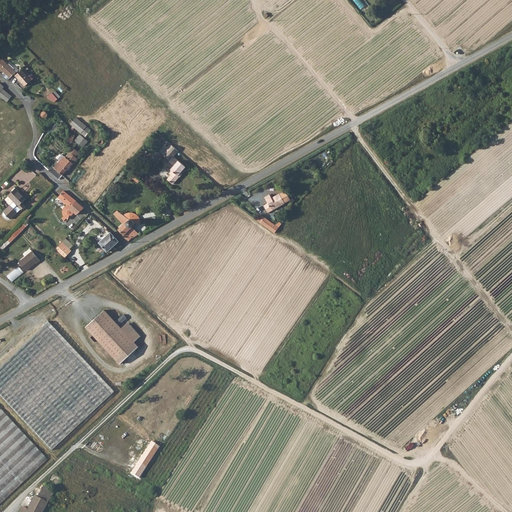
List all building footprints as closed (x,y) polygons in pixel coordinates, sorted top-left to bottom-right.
[(0,60),(0,65),(10,76),(14,73),(16,72),(2,58),(0,60)] [(28,76),(22,69),(16,75),(22,81),(28,76)] [(0,92),(4,97),(9,93),(4,87),(5,86),(0,82),(0,92)] [(55,103),(62,96),(56,90),(49,97),(55,103)] [(4,97),(9,104),(14,99),(9,93),(4,97)] [(82,129),(85,125),(76,116),(73,119),(71,117),(68,120),(80,131),(82,129)] [(80,131),(86,135),(91,130),(85,125),(82,129),(80,131)] [(53,165),(49,170),(60,179),(72,164),(73,165),(78,158),(76,156),(88,141),(81,135),(76,141),(77,142),(73,147),(69,152),(66,156),(65,155),(55,166),(53,165)] [(168,180),(173,185),(180,178),(179,177),(187,168),(175,157),(179,152),(173,146),(164,156),(171,161),(170,162),(175,167),(171,170),(173,171),(174,173),(172,176),(168,180)] [(28,197),(17,186),(9,193),(15,199),(6,209),(4,213),(8,217),(12,216),(22,207),(23,208),(27,204),(24,200),(28,197)] [(64,216),(62,218),(65,221),(67,219),(70,220),(70,216),(75,212),(77,215),(85,208),(65,190),(59,198),(67,205),(64,210),(64,216)] [(267,203),(263,205),(267,212),(289,200),(284,191),(271,198),(268,194),(264,197),(267,203)] [(121,235),(130,242),(133,236),(133,235),(136,231),(133,228),(136,226),(139,224),(140,223),(140,220),(137,218),(132,217),(127,219),(122,212),(118,215),(123,222),(118,228),(123,234),(121,235)] [(264,216),(260,222),(274,233),(279,227),(264,216)] [(25,222),(16,233),(20,235),(28,224),(25,222)] [(119,242),(111,233),(100,242),(108,252),(119,242)] [(71,252),(61,243),(60,244),(69,253),(71,252)] [(60,244),(55,250),(64,259),(69,253),(60,244)] [(33,252),(19,263),(26,271),(34,264),(35,265),(40,261),(33,252)] [(20,266),(8,276),(13,282),(24,272),(20,266)] [(138,347),(134,342),(122,328),(105,309),(86,326),(120,363),(138,347)] [(48,320),(0,365),(0,392),(52,448),(113,391),(48,320)] [(122,328),(134,342),(141,336),(128,322),(122,328)] [(0,503),(50,456),(0,402),(0,503)] [(135,482),(155,452),(147,447),(127,477),(135,482)] [(28,509),(24,506),(20,511),(42,511),(55,490),(44,484),(38,496),(36,495),(28,509)]
